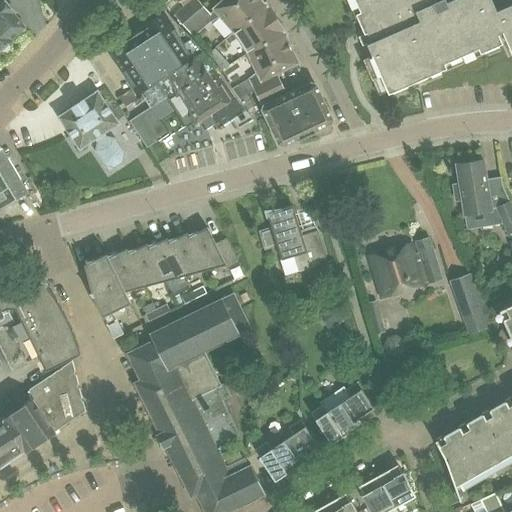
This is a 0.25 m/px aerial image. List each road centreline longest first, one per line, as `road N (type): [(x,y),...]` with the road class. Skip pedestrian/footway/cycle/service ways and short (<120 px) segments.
road 1 (residential): [(59,225),(361,146)]
road 2 (residential): [(122,403),(39,229)]
road 3 (residential): [(273,0),(327,71),(361,146)]
road 4 (residential): [(257,511),(410,440)]
road 5 (residential): [(361,146),(511,122)]
road 6 (residential): [(122,403),(0,482)]
road 7 (residential): [(0,100),(90,0)]
road 8 (residential): [(178,511),(122,403)]
